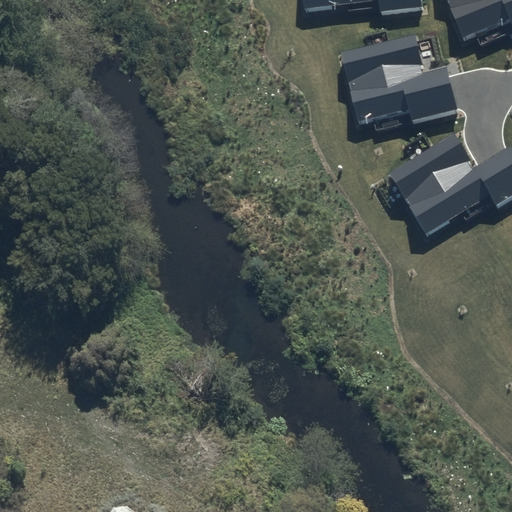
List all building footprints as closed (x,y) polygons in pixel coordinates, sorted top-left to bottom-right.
[(300,0),(301,8),(378,0),(379,11),(421,7),(420,0),(300,0)] [(511,0),(447,0),(463,38),(511,19),(511,22),(511,0)] [(424,73),(415,35),(341,53),(357,122),(410,110),(413,121),(457,110),(447,67),(424,73)] [(475,166),(455,133),(388,174),(425,235),(491,195),(496,204),(511,194),(511,148),(510,145),(475,166)] [(153,511),(149,508),(133,496),(121,511),(153,511)]
